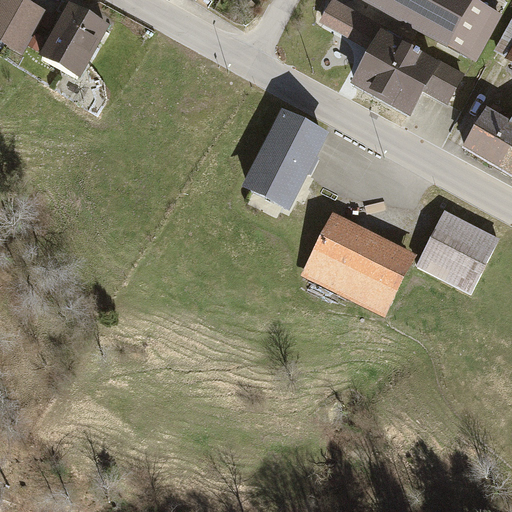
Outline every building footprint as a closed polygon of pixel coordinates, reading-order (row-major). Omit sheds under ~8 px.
[(24,0),(0,0),(0,44),(19,55),(44,11),(24,0)] [(384,28),(333,0),(332,0),(319,26),(369,54),(381,32),(384,28)] [(357,0),(477,65),(505,14),(479,0),(357,0)] [(110,29),(69,5),(37,59),(78,83),(110,29)] [(42,47),(60,15),(50,10),(32,42),(42,47)] [(511,22),(493,54),(511,64),(511,22)] [(411,120),(424,95),(441,65),(381,32),(369,54),(351,87),(411,120)] [(465,78),(441,65),(424,95),(448,108),(465,78)] [(486,109),(461,152),(511,181),(511,121),(511,124),(486,109)] [(290,214),(330,135),(281,111),(241,189),(290,214)] [(500,241),(445,213),(416,268),(471,296),(500,241)] [(416,257),(333,214),(300,276),(384,319),(416,257)]
